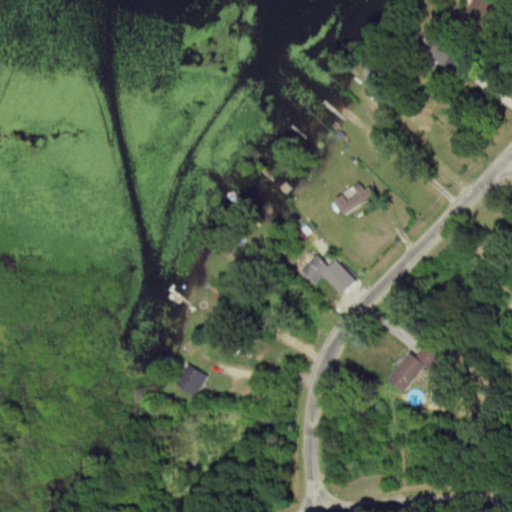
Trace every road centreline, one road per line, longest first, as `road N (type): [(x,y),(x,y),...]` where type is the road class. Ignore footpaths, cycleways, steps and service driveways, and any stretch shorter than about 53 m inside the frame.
road 1 (residential): [(327,506),(317,469),(319,399),(339,350),(511,163)]
road 2 (tertiary): [(309,511),(511,502)]
